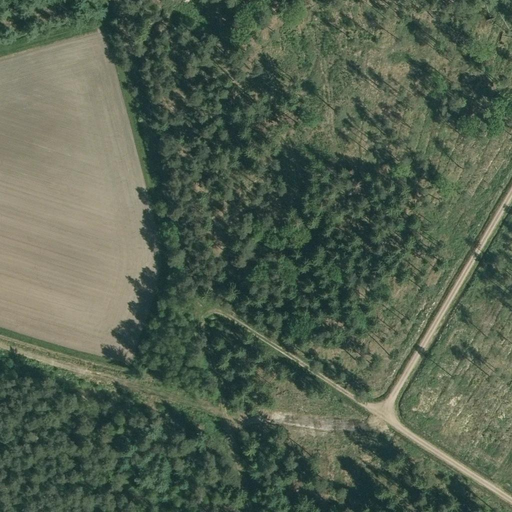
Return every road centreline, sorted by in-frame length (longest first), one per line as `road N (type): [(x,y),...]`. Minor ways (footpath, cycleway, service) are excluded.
road 1 (track): [(511,192),(382,412),(210,310),(200,324),(222,407)]
road 2 (track): [(382,412),(511,497)]
